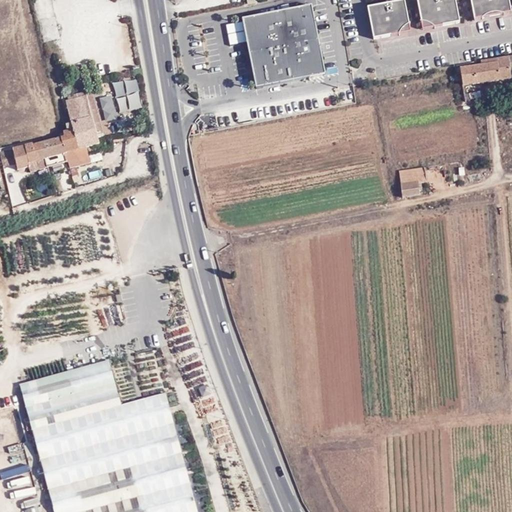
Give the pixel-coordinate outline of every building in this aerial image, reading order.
[(405,0),(368,7),(374,36),(410,30),(405,0)] [(456,0),(419,0),(424,27),(461,21),(456,0)] [(511,5),(511,0),(472,0),(476,19),(511,11),(511,5)] [(310,12),(240,25),(253,91),(254,93),(323,79),(310,12)] [(511,56),(495,58),(496,65),(460,69),(462,84),(508,79),(508,70),(511,69),(511,56)] [(87,96),(97,135),(104,133),(99,117),(93,95),(87,96)] [(79,150),(87,149),(99,145),(97,135),(87,96),(66,101),(74,130),(79,150)] [(31,148),(0,155),(0,168),(1,172),(14,169),(15,177),(46,169),(68,162),(89,156),(87,149),(79,150),(74,130),(64,134),(65,138),(32,150),(31,148)] [(89,156),(68,162),(70,169),(91,163),(89,156)] [(397,172),(401,197),(419,194),(418,186),(425,185),(422,168),(397,172)] [(20,385),(54,511),(197,511),(165,394),(121,406),(109,361),(20,385)]
